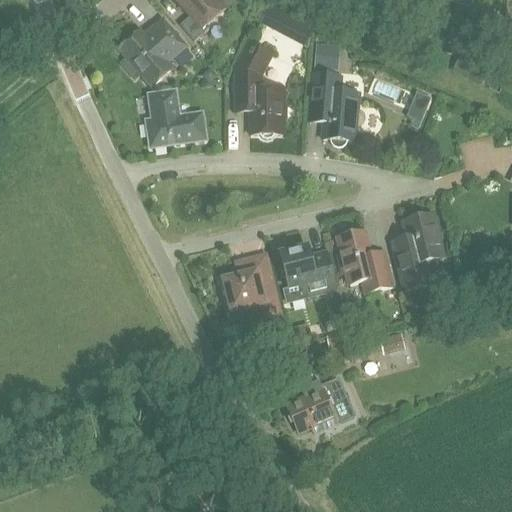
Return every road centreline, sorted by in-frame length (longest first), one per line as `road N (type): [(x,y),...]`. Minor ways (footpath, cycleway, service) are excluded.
road 1 (residential): [(158,260),(363,207),(374,200),(374,179),(249,160),(204,160),(118,178)]
road 2 (unclassified): [(302,511),(259,453),(158,260)]
road 3 (unclassified): [(118,178),(57,44)]
